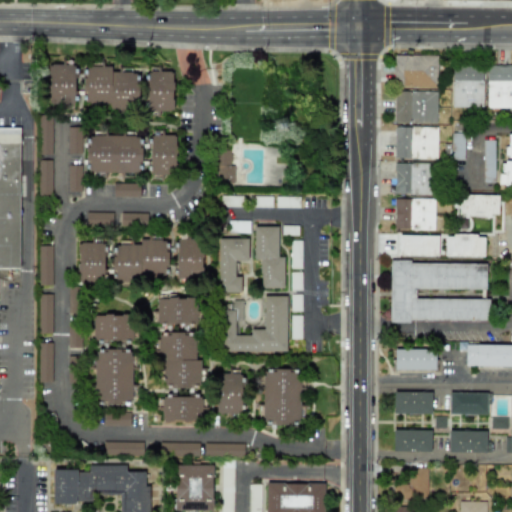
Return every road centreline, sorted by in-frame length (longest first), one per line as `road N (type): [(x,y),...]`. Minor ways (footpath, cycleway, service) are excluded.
road 1 (residential): [(357,451),(284,449),(248,435),(92,433),(62,399),(60,243),(82,210),(133,202),(311,214)]
road 2 (tertiary): [(357,511),(360,29)]
road 3 (tertiary): [(0,24),(360,29)]
road 4 (residential): [(193,210),(196,30)]
